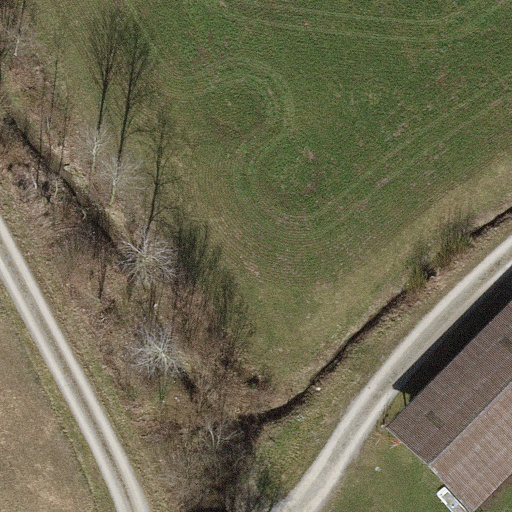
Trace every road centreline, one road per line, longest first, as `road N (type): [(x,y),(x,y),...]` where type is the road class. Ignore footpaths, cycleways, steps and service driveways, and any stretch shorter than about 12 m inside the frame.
road 1 (track): [(511,267),(421,348),(296,511)]
road 2 (track): [(0,241),(142,511)]
